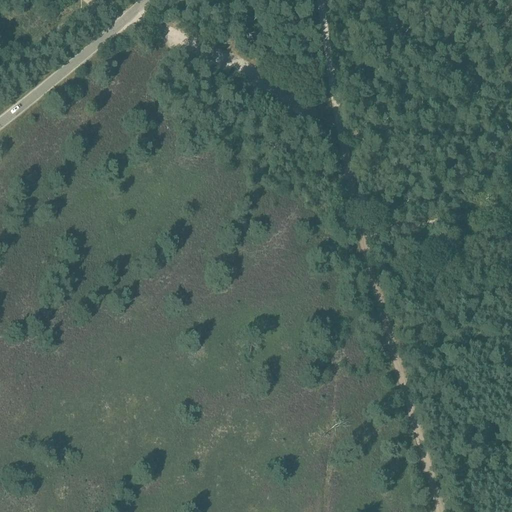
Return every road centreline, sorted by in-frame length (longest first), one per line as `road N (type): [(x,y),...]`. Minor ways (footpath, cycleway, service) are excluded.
road 1 (track): [(319,0),(357,225),(434,511)]
road 2 (tertiary): [(0,124),(144,0)]
road 3 (track): [(511,198),(357,225)]
